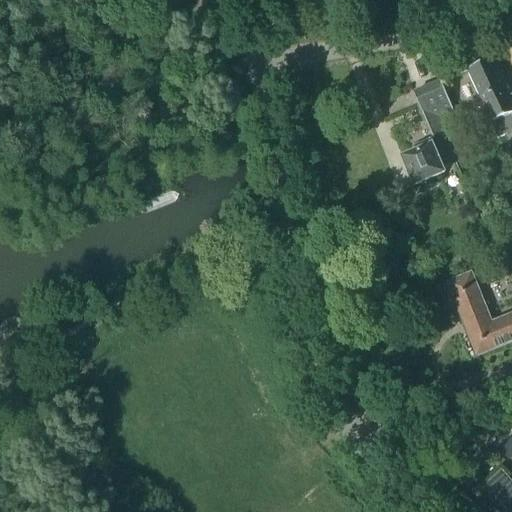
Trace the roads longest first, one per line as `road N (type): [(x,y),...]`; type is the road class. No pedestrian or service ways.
road 1 (unclassified): [(423,511),(338,422),(317,376),(252,61)]
road 2 (unclassified): [(511,23),(252,61)]
